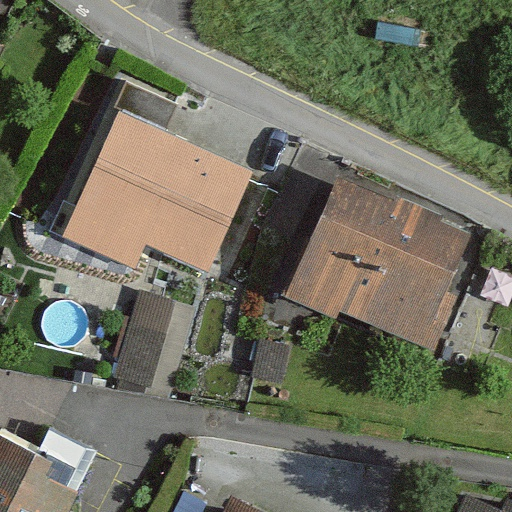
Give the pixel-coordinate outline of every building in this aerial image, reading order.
[(213,282),(257,180),(168,141),(179,116),(122,91),(58,239),(147,278),(156,257),(213,282)] [(434,358),(481,246),(347,190),(296,312),(343,332),(348,321),(434,358)] [(170,387),(198,298),(140,280),(112,369),(170,387)] [(66,474),(0,442),(0,511),(74,511),(80,502),(58,491),(66,474)] [(495,511),(469,502),(465,511),(495,511)]
